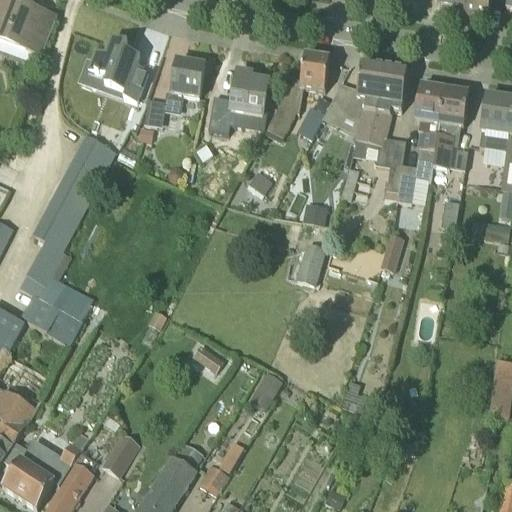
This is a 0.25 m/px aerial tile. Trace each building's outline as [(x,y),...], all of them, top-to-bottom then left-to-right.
[(440,0),(440,9),(465,12),(467,0),(440,0)] [(467,0),(465,12),(464,24),(488,28),(492,0),(467,0)] [(3,4),(0,11),(0,45),(39,60),(53,22),(3,4)] [(96,55),(91,70),(88,76),(107,83),(104,91),(125,98),(123,103),(137,108),(149,76),(136,72),(140,62),(126,56),(128,50),(111,43),(106,59),(96,55)] [(325,97),(327,84),(330,64),(305,60),(301,86),(294,85),(267,135),(283,143),(295,118),(299,119),(304,93),(325,97)] [(167,97),(165,111),(177,113),(179,100),(200,104),(202,90),(205,70),(188,67),(188,68),(178,66),(178,65),(177,65),(172,98),(167,97)] [(380,106),(385,72),(362,69),(357,102),(367,104),(357,145),(370,148),(380,106)] [(403,110),(405,96),(408,76),(385,72),(380,106),(370,148),(383,151),(391,115),(401,117),(402,109),(403,110)] [(262,124),(265,106),(269,86),(251,83),(252,78),(238,75),(233,109),(218,107),(216,117),(208,135),(233,139),(237,120),(262,124)] [(436,156),(445,94),(421,91),(415,125),(419,126),(417,137),(419,138),(417,153),(420,154),(416,172),(403,170),(398,203),(397,206),(411,208),(416,183),(430,185),(432,173),(433,173),(436,156)] [(469,98),(445,94),(436,156),(433,173),(450,176),(455,143),(452,143),(454,131),(464,133),(469,98)] [(511,197),(511,145),(511,146),(511,141),(511,104),(487,100),(479,152),(506,156),(501,196),(511,197)] [(161,107),(149,105),(144,130),(157,132),(161,107)] [(325,120),(311,112),(299,134),(314,142),(323,125),(325,120)] [(86,141),(55,201),(34,240),(47,247),(22,293),(34,300),(40,303),(47,292),(51,285),(66,258),(63,256),(115,157),(86,141)] [(385,202),(398,203),(403,170),(390,168),(385,202)] [(324,228),(329,211),(308,206),(304,223),(324,228)] [(444,207),(440,233),(455,235),(459,209),(444,207)] [(0,227),(0,260),(13,234),(0,227)] [(389,240),(380,274),(394,278),(404,244),(389,240)] [(306,250),(295,286),(315,292),(326,256),(306,250)] [(40,303),(34,300),(21,323),(71,350),(84,327),(82,326),(92,308),(51,285),(47,292),(40,303)] [(0,354),(8,359),(25,330),(0,314),(0,354)] [(202,349),(195,362),(220,376),(227,364),(202,349)] [(0,471),(37,416),(53,382),(14,361),(0,384),(0,471)] [(511,366),(496,365),(489,423),(509,426),(511,397),(511,366)] [(250,405),(266,415),(284,385),(268,375),(250,405)] [(78,436),(73,445),(62,463),(35,446),(23,465),(22,465),(27,458),(15,450),(3,468),(15,475),(3,494),(31,511),(39,511),(54,487),(59,490),(88,442),(78,436)] [(121,438),(100,472),(120,483),(140,449),(121,438)] [(204,459),(184,447),(165,478),(164,477),(152,496),(175,510),(187,492),(195,478),(193,477),(204,459)] [(82,459),(50,511),(73,511),(92,480),(91,479),(97,467),(82,459)] [(211,469),(198,488),(216,500),(228,480),(211,469)] [(511,511),(511,490),(507,490),(501,511),(511,511)] [(152,496),(142,511),(174,511),(175,510),(152,496)]
